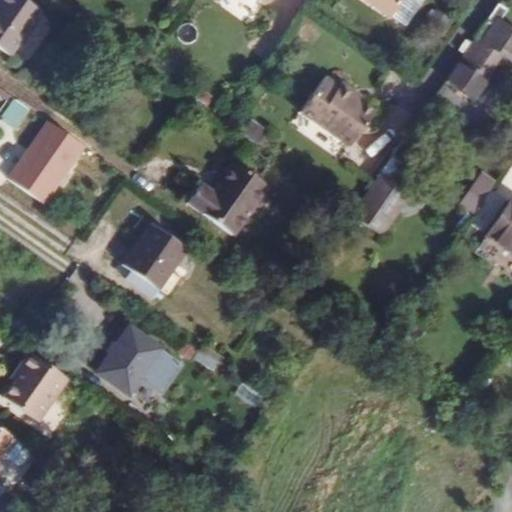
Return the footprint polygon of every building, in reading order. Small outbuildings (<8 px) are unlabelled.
[(0,0),(0,49),(9,56),(41,13),(23,0),(0,0)] [(358,0),(387,20),(400,0),(358,0)] [(482,82),(500,55),(511,63),(511,31),(499,23),(507,11),(497,4),(443,81),(471,101),(484,83),(482,82)] [(360,103),(351,97),(355,92),(341,82),(337,87),(324,77),(299,113),(349,148),(374,113),(360,103)] [(363,98),(355,92),(351,97),(360,103),(363,98)] [(449,108),(433,96),(424,108),(441,120),(449,108)] [(34,113),(16,101),(1,122),(7,126),(20,135),(34,113)] [(441,120),(424,108),(408,132),(425,143),(441,120)] [(39,121),(6,184),(48,206),(81,143),(39,121)] [(232,236),(267,187),(233,163),(211,194),(201,187),(188,205),(232,236)] [(372,183),(356,172),(338,197),(354,208),(372,183)] [(372,183),(354,208),(351,212),(349,215),(378,235),(407,193),(378,173),(372,183)] [(493,184),(479,174),(476,178),(490,188),(493,184)] [(470,216),(490,188),(476,178),(456,206),(470,216)] [(511,201),(510,200),(484,237),(511,256),(511,201)] [(185,250),(150,226),(122,266),(130,271),(124,280),(151,299),(185,250)] [(34,297),(18,319),(30,328),(46,306),(34,297)] [(30,328),(18,319),(9,331),(21,340),(30,328)] [(128,326),(95,374),(128,397),(161,349),(128,326)] [(217,364),(199,350),(193,358),(211,372),(217,364)] [(67,379),(28,352),(15,371),(19,374),(13,383),(2,398),(37,422),(67,379)] [(19,374),(15,371),(9,380),(13,383),(19,374)] [(30,455),(29,450),(16,441),(0,429),(0,479),(2,478),(0,476),(0,462),(5,456),(19,465),(24,464),(30,455)]
